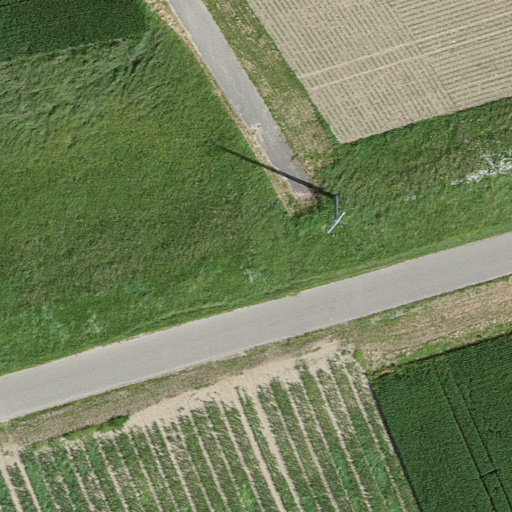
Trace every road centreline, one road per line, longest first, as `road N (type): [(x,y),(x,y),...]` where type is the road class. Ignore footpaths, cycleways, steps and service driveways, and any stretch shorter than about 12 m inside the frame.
road 1 (unclassified): [(0,398),(511,251)]
road 2 (track): [(182,0),(306,195)]
